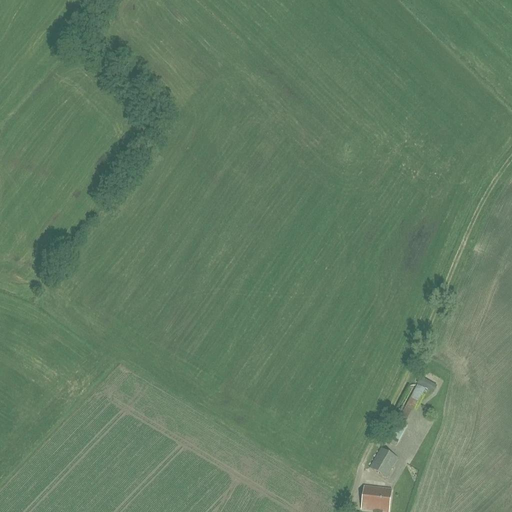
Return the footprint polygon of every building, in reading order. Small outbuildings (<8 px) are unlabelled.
[(425,389),(417,385),(398,421),(404,424),(413,408),(415,409),(425,389)] [(431,417),(433,413),(426,408),(424,413),(431,417)] [(384,442),(395,448),(399,441),(387,435),(384,442)] [(381,449),(369,468),(386,479),(398,459),(381,449)] [(420,467),(426,455),(419,452),(413,464),(420,467)] [(364,487),(361,510),(374,511),(373,511),(382,511),(383,511),(388,511),(391,490),(364,487)]
